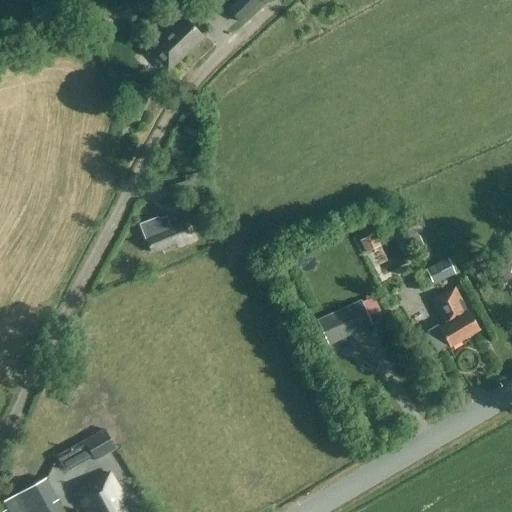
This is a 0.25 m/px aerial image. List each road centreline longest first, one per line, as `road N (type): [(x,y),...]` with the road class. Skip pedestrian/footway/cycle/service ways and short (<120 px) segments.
road 1 (track): [(0,449),(176,106),(279,0)]
road 2 (tertiary): [(307,511),(511,392)]
